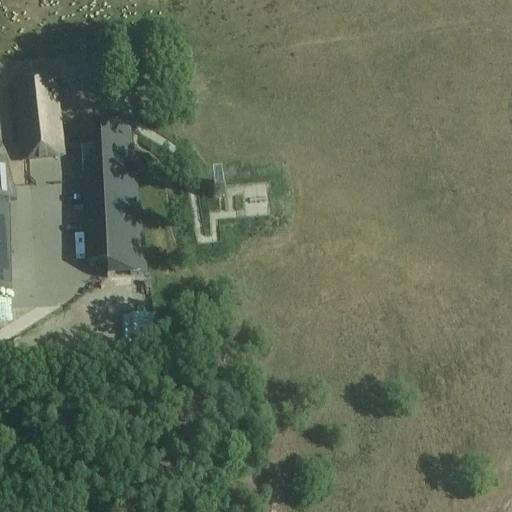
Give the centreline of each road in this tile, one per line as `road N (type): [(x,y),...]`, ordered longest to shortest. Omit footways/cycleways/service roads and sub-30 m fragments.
road 1 (track): [(0,354),(61,317),(54,198)]
road 2 (unclassified): [(0,63),(84,59),(88,102),(135,124)]
